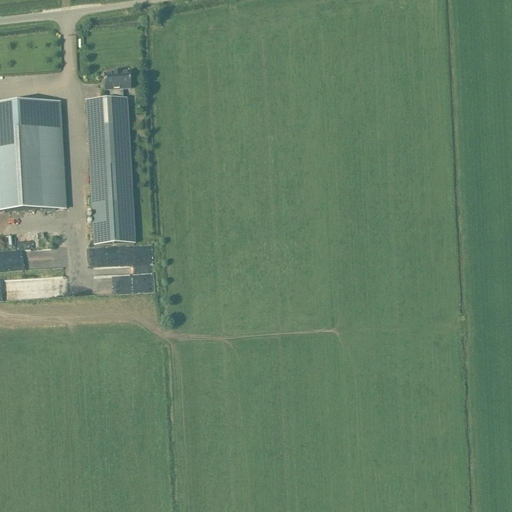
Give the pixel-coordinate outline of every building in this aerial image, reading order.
[(110,93),(110,101),(123,100),(122,92),(130,92),(129,73),(120,74),(120,73),(112,73),(112,74),(103,75),(104,93),(110,93)] [(125,101),(85,102),(92,250),(132,248),(125,101)] [(0,214),(66,211),(60,103),(0,106),(0,214)] [(0,252),(0,271),(32,270),(31,251),(0,252)] [(113,294),(154,293),(153,274),(113,275),(113,294)]
